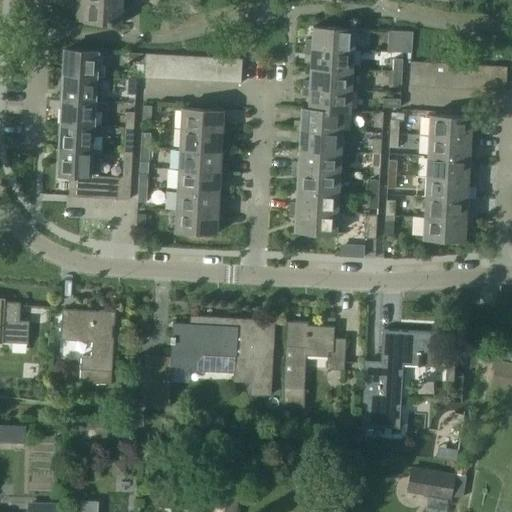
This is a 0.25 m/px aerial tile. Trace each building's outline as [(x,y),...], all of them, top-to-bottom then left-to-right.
[(124,2),(88,0),(78,0),(77,21),(123,24),(124,2)] [(43,18),(52,19),(53,5),(44,4),(43,18)] [(307,39),(306,47),(354,49),(356,28),(314,26),(313,39),(307,39)] [(396,39),(413,40),(413,31),(396,30),(396,39)] [(313,54),(312,67),(353,69),(354,49),(306,47),(306,54),(313,54)] [(97,76),(105,77),(106,66),(98,66),(99,50),(66,49),(65,74),(97,76)] [(130,60),(146,61),(147,53),(131,52),(130,60)] [(145,77),(157,78),(159,54),(147,53),(146,61),(145,77)] [(157,78),(169,78),(171,54),(159,54),(157,78)] [(169,78),(181,79),(183,55),(171,54),(169,78)] [(181,79),(193,80),(195,56),(183,55),(181,79)] [(193,80),(206,80),(207,56),(195,56),(193,80)] [(206,80),(218,81),(219,57),(207,56),(206,80)] [(218,81),(230,82),(231,58),(219,57),(218,81)] [(231,58),(230,82),(242,82),(243,58),(231,58)] [(395,58),(394,72),(403,72),(403,58),(395,58)] [(410,85),(422,85),(423,61),(411,61),(410,85)] [(422,85),(434,86),(435,62),(423,61),(422,85)] [(434,86),(446,87),(447,63),(435,62),(434,86)] [(446,87),(458,87),(459,63),(447,63),(446,87)] [(458,87),(470,88),(471,64),(459,63),(458,87)] [(470,88),(482,89),(483,65),(471,64),(470,88)] [(482,89),(494,89),(495,65),(483,65),(482,89)] [(495,65),(494,89),(506,90),(508,66),(495,65)] [(304,80),(304,87),(352,90),(353,69),(312,67),(311,80),(304,80)] [(403,72),(394,72),(393,86),(402,86),(403,72)] [(63,99),(104,101),(104,91),(96,90),(97,76),(65,74),(63,99)] [(128,93),(136,94),(137,78),(129,78),(128,93)] [(310,95),(310,107),(310,108),(344,110),(351,110),(352,90),(304,87),(303,95),(310,95)] [(401,99),(384,98),(384,106),(401,107),(401,99)] [(94,125),(95,125),(95,111),(103,111),(104,101),(63,99),(62,123),(94,125)] [(152,105),(144,105),(143,120),(152,120),(152,105)] [(183,107),(182,128),(234,131),(235,123),(224,123),(225,109),(183,107)] [(295,120),(295,128),(343,130),(344,110),(310,108),(310,107),(303,107),(302,120),(295,120)] [(127,111),(126,127),(134,127),(135,112),(127,111)] [(384,112),(375,111),(374,126),(383,127),(384,112)] [(431,114),(430,135),(478,138),(479,130),(472,130),(473,116),(431,114)] [(391,119),(390,133),(399,133),(400,119),(391,119)] [(93,150),(94,135),(102,136),(102,125),(95,125),(94,125),(62,123),(61,148),(93,150)] [(126,127),(125,152),(133,152),(134,127),(126,127)] [(182,128),(181,148),(222,151),(223,138),(234,138),(234,131),(182,128)] [(301,135),(300,148),(342,151),(343,130),(295,128),(294,135),(301,135)] [(142,132),(142,146),(150,147),(151,133),(142,132)] [(399,133),(390,133),(390,147),(398,147),(399,133)] [(430,135),(429,155),(470,158),(471,145),(478,145),(478,138),(430,135)] [(373,138),(373,152),(381,153),(382,139),(373,138)] [(142,146),(140,167),(149,167),(150,147),(142,146)] [(59,174),(71,174),(83,175),(95,176),(100,176),(100,175),(101,150),(93,150),(61,148),(59,174)] [(181,148),(180,169),(232,171),(233,164),(222,163),(222,151),(181,148)] [(293,161),(292,168),(341,171),(342,151),(300,148),(300,161),(293,161)] [(125,152),(123,177),(132,177),(133,152),(125,152)] [(381,153),(373,152),(372,166),(381,167),(381,153)] [(429,155),(427,176),(476,178),(476,171),(470,170),(470,158),(429,155)] [(389,159),(388,174),(397,174),(398,160),(389,159)] [(140,167),(139,187),(148,187),(149,167),(140,167)] [(299,176),(298,189),(340,191),(341,171),(292,168),(292,176),(299,176)] [(180,169),(179,189),(220,191),(221,178),(232,179),(232,171),(180,169)] [(70,195),(82,196),(83,175),(71,174),(70,195)] [(397,174),(388,174),(387,188),(396,188),(397,174)] [(82,196),(94,197),(95,176),(83,175),(82,196)] [(94,197),(106,197),(108,176),(100,175),(100,176),(95,176),(94,197)] [(106,197),(118,198),(120,176),(108,176),(106,197)] [(120,176),(118,198),(130,199),(132,177),(123,177),(120,176)] [(427,176),(426,196),(468,198),(469,185),(476,186),(476,178),(427,176)] [(371,179),(370,193),(379,193),(380,179),(371,179)] [(148,187),(139,187),(138,201),(147,201),(148,187)] [(179,189),(177,209),(230,212),(230,205),(219,204),(220,191),(179,189)] [(290,202),(290,209),(339,212),(340,191),(298,189),(297,202),(290,202)] [(379,193),(370,193),(370,207),(378,208),(379,193)] [(426,196),(425,216),(474,219),(474,212),(467,211),(468,198),(426,196)] [(387,199),(386,214),(395,215),(395,200),(387,199)] [(230,212),(177,209),(176,230),(218,233),(219,219),(230,220),(230,212)] [(339,212),(290,209),(290,216),(296,217),(296,230),(309,231),(308,236),(318,237),(319,232),(337,233),(339,212)] [(146,214),(138,213),(137,228),(146,229),(146,214)] [(366,213),(365,238),(377,238),(378,214),(366,213)] [(474,219),(425,216),(424,237),(466,240),(466,226),(473,227),(474,219)] [(386,220),(385,235),(393,236),(394,221),(386,220)] [(339,244),(338,255),(363,256),(363,245),(339,244)] [(0,341),(29,343),(30,320),(20,320),(21,302),(0,300),(0,341)] [(63,308),(61,339),(93,341),(92,356),(82,356),(81,382),(112,383),(116,311),(63,308)] [(146,355),(143,405),(170,407),(172,366),(189,367),(190,370),(235,372),(234,381),(252,382),(252,393),(271,394),(276,320),(197,316),(196,324),(173,322),(173,336),(172,336),(172,342),(172,356),(146,355)] [(304,407),(307,350),(328,351),(328,368),(345,369),(347,338),(335,337),(335,325),(308,324),(309,322),(288,321),(283,406),(304,407)] [(365,361),(362,412),(400,415),(403,364),(437,365),(439,333),(383,330),(381,362),(365,361)] [(502,343),(492,341),(490,348),(500,351),(499,356),(511,359),(511,344),(502,342),(502,343)] [(493,379),(511,382),(511,362),(498,359),(493,379)] [(359,413),(336,414),(336,431),(360,431),(359,413)] [(0,440),(24,440),(24,442),(25,442),(26,441),(26,425),(25,426),(0,425),(0,440)] [(221,467),(214,511),(236,511),(243,470),(221,467)] [(413,467),(408,491),(451,498),(455,474),(413,467)] [(457,474),(453,495),(464,497),(467,476),(457,474)] [(73,500),(72,511),(99,511),(100,501),(73,500)]
